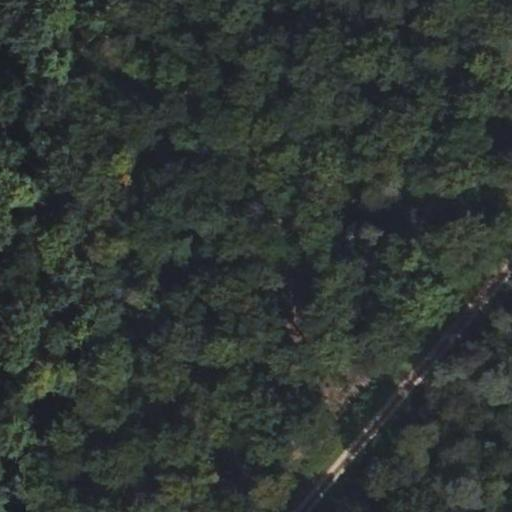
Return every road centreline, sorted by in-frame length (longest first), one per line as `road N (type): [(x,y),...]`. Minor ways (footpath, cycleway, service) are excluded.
road 1 (track): [(511,277),(309,511)]
road 2 (track): [(382,0),(511,42)]
